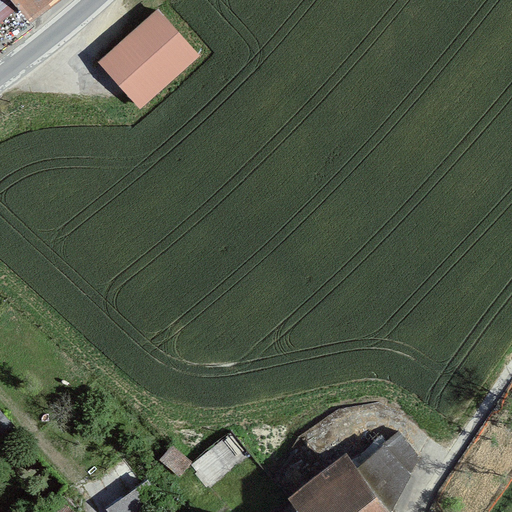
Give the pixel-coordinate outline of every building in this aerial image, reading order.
[(17,0),(0,0),(0,23),(23,7),(17,0)] [(17,0),(23,7),(34,21),(61,0),(17,0)] [(203,56),(161,11),(104,63),(146,108),(203,56)] [(0,440),(19,419),(0,402),(0,440)] [(155,458),(178,479),(194,462),(170,441),(155,458)] [(304,501),(312,511),(405,511),(357,453),(301,498),(304,501)] [(103,511),(153,511),(164,505),(147,481),(103,511)] [(13,511),(70,511),(44,484),(13,511)] [(312,511),(304,501),(290,511),(312,511)]
